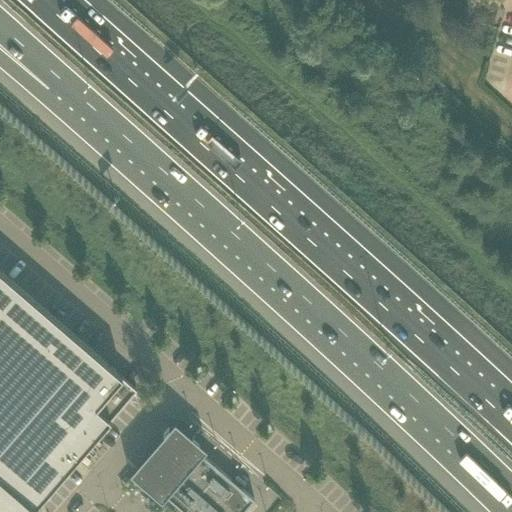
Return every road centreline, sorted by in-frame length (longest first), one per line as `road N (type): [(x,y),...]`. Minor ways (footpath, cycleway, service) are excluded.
road 1 (motorway): [(511,424),(37,0)]
road 2 (motorway): [(58,77),(511,492)]
